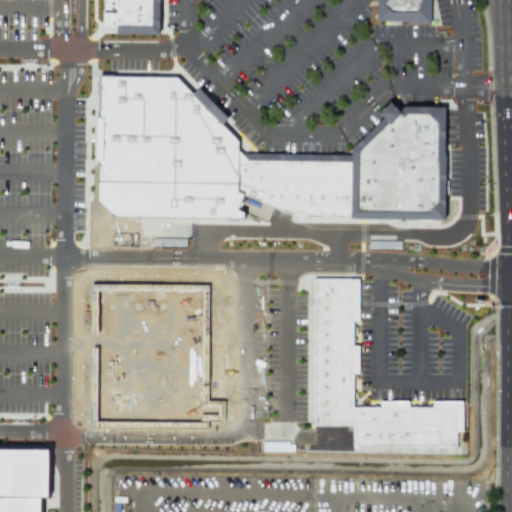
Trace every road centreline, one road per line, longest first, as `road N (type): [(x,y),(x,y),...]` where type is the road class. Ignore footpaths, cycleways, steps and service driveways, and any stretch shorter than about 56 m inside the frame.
road 1 (primary): [(511,357),(509,511)]
road 2 (primary): [(508,100),(511,227)]
